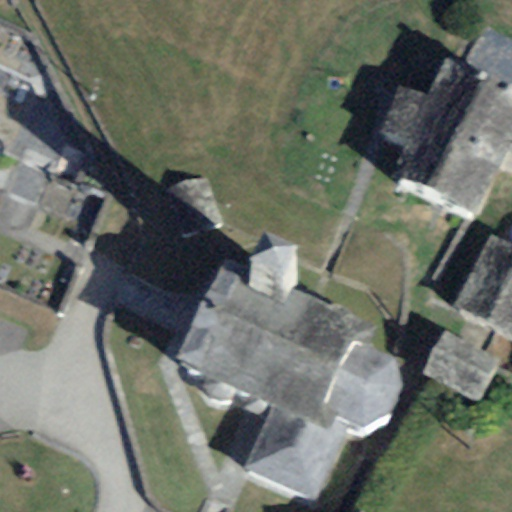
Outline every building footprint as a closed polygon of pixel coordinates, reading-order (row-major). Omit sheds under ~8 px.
[(429,152),(413,189),(481,218),(511,145),(511,96),(462,75),(447,111),(422,100),(404,141),(429,152)] [(169,195),(183,239),(220,227),(205,183),(169,195)] [(511,258),(501,253),(471,317),(511,336),(511,258)] [(251,293),(224,282),(182,382),(266,417),(240,479),(312,509),(344,433),(359,439),(384,427),(395,398),(389,370),(371,363),(379,345),(289,308),(297,289),(260,273),(251,293)] [(450,329),(429,372),(483,400),(505,356),(450,329)]
